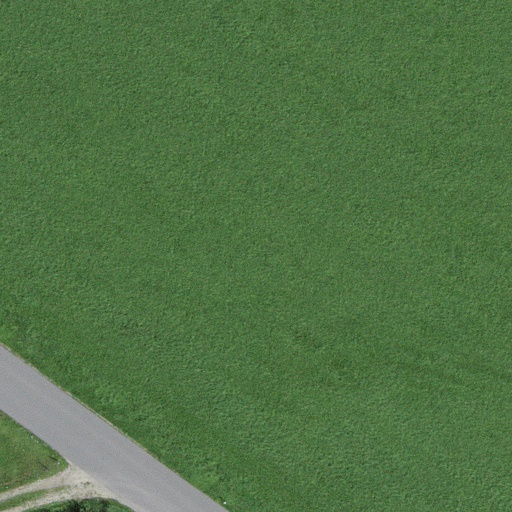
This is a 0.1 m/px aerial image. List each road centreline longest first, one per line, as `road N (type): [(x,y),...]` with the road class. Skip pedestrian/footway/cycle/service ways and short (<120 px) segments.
road 1 (unclassified): [(207,511),(0,360)]
road 2 (track): [(138,461),(0,507)]
